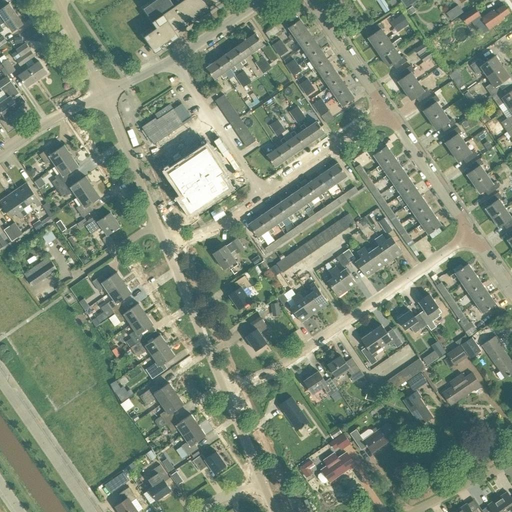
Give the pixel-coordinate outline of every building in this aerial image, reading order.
[(156,27),(143,36),(148,43),(149,43),(155,53),(163,48),(161,46),(166,42),(171,39),(172,41),(180,36),(179,34),(176,30),(181,26),(180,24),(186,20),(189,17),(191,20),(204,11),(202,8),(212,2),(213,4),(219,0),(155,0),(143,8),(156,27)] [(384,0),(376,0),(385,12),(390,8),(384,0)] [(0,18),(0,25),(16,14),(10,4),(0,10),(0,13),(2,17),(0,18)] [(458,4),(454,7),(459,14),(463,12),(458,4)] [(493,10),(481,18),(489,30),(504,19),(503,17),(510,13),(504,5),(494,12),(493,10)] [(461,17),(466,24),(480,15),(474,8),(461,17)] [(402,13),(394,19),(401,29),(409,23),(402,13)] [(0,25),(0,32),(4,30),(3,29),(8,26),(12,32),(23,24),(16,14),(0,25)] [(296,37),(307,30),(300,19),(289,27),(296,37)] [(368,38),(375,46),(387,38),(382,29),(384,27),(381,22),(370,30),(372,35),(368,38)] [(303,47),(314,39),(307,30),(296,37),(303,47)] [(256,34),(246,41),(253,52),(261,46),(272,62),(277,58),(268,45),(266,46),(265,44),(263,45),(261,41),(256,34)] [(375,46),(382,58),(395,49),(402,44),(399,39),(392,44),(387,38),(375,46)] [(309,57),(321,49),(314,39),(303,47),(309,57)] [(272,45),(272,46),(276,51),(284,46),(280,40),(272,45)] [(236,47),(244,58),(253,52),(246,41),(236,47)] [(14,49),(20,57),(30,50),(25,42),(14,49)] [(414,50),(419,56),(429,49),(424,43),(414,50)] [(284,46),(276,51),(280,57),(288,51),(284,46)] [(236,47),(226,54),(234,65),(239,61),(242,65),(246,63),(243,59),(244,58),(236,47)] [(316,67),(327,59),(321,49),(309,57),(316,67)] [(393,64),(397,68),(408,61),(404,55),(401,57),(395,49),(382,58),(389,67),(393,64)] [(429,49),(419,56),(423,63),(433,56),(429,49)] [(21,56),(37,80),(47,73),(39,61),(33,65),(30,60),(35,56),(31,50),(21,56)] [(226,54),(217,61),(224,72),(230,80),(235,76),(235,77),(239,74),(236,70),(233,66),(234,65),(226,54)] [(19,74),(27,87),(37,80),(21,56),(16,59),(21,66),(22,66),(25,70),(19,74)] [(486,77),(502,66),(494,56),(483,64),(480,59),(470,66),(476,75),(482,71),(486,77)] [(263,57),(259,60),(267,71),(271,68),(267,63),(263,57)] [(8,59),(1,64),(9,75),(16,70),(8,59)] [(323,76),(334,69),(327,59),(316,67),(323,76)] [(259,60),(255,63),(259,68),(263,74),(267,71),(259,60)] [(294,60),(286,65),(290,71),(298,65),(294,60)] [(217,61),(207,68),(214,79),(220,75),(223,79),(227,76),(224,72),(217,61)] [(298,65),(290,71),(294,77),(302,71),(298,65)] [(399,81),(405,91),(418,82),(412,73),(415,71),(411,66),(400,74),(402,78),(399,81)] [(491,97),(501,90),(498,85),(509,77),(502,66),(486,77),(491,83),(485,87),(491,97)] [(330,86),(341,78),(334,69),(323,76),(330,86)] [(455,70),(449,75),(452,79),(458,75),(455,70)] [(243,71),(239,74),(247,85),(251,82),(243,71)] [(239,74),(235,77),(239,82),(243,88),(247,85),(239,74)] [(336,96),(347,88),(341,78),(330,86),(336,96)] [(307,79),(299,85),(303,90),(311,85),(307,79)] [(19,93),(11,81),(0,88),(7,99),(0,103),(0,111),(4,118),(19,109),(11,98),(19,93)] [(416,97),(419,102),(431,94),(427,89),(425,91),(418,82),(405,91),(412,100),(416,97)] [(311,85),(303,90),(307,96),(315,91),(311,85)] [(340,101),(343,106),(354,98),(347,88),(336,96),(334,98),(337,103),(340,101)] [(508,108),(511,105),(511,89),(504,95),(501,90),(491,97),(498,106),(504,102),(508,108)] [(474,102),(467,91),(462,94),(469,105),(474,102)] [(215,101),(218,106),(228,99),(224,94),(215,101)] [(424,111),(430,120),(443,111),(437,102),(440,100),(436,95),(425,103),(428,108),(424,111)] [(218,106),(222,112),(232,105),(228,99),(218,106)] [(321,99),(313,104),(317,110),(325,104),(321,99)] [(325,104),(317,110),(321,116),(329,110),(325,104)] [(222,112),(226,118),(235,111),(232,105),(222,112)] [(500,123),(507,132),(511,128),(511,105),(508,108),(511,114),(506,119),(500,123)] [(298,106),(293,109),(301,120),(305,117),(298,106)] [(471,113),(467,108),(462,111),(466,116),(471,113)] [(146,127),(145,128),(154,142),(182,123),(179,117),(174,111),(173,109),(172,110),(157,120),(146,127)] [(293,109),(289,112),(293,118),(297,123),(301,120),(293,109)] [(226,118),(230,124),(240,118),(235,111),(226,118)] [(441,127),(444,131),(456,123),(452,118),(449,120),(443,111),(430,120),(437,130),(441,127)] [(230,124),(234,130),(244,123),(240,118),(230,124)] [(278,120),(273,123),(281,134),(285,131),(281,125),(278,120)] [(307,129),(314,140),(324,133),(317,122),(307,129)] [(234,130),(238,136),(248,129),(244,123),(234,130)] [(273,123),(269,126),(273,131),(277,137),(281,134),(273,123)] [(446,142),(452,152),(465,143),(459,134),(462,132),(458,127),(447,135),(450,140),(446,142)] [(238,136),(243,143),(253,136),(248,129),(238,136)] [(297,135),(305,147),(314,140),(307,129),(297,135)] [(287,142),(295,153),(305,147),(297,135),(287,142)] [(253,136),(243,143),(246,148),(256,142),(253,136)] [(278,149),(285,160),(295,153),(287,142),(278,149)] [(463,159),(467,163),(478,155),(474,150),(471,152),(465,143),(452,152),(459,162),(463,159)] [(57,166),(71,156),(64,145),(53,153),(49,148),(40,155),(47,164),(53,160),(57,166)] [(207,146),(168,172),(185,197),(187,196),(193,205),(222,186),(216,177),(224,171),(207,146)] [(374,155),(381,165),(394,156),(387,146),(374,155)] [(267,156),(275,167),(285,160),(278,149),(276,150),(274,147),(272,148),(274,151),(267,156)] [(57,189),(71,179),(67,174),(79,167),(71,156),(57,166),(61,172),(55,176),(57,179),(52,182),(57,189)] [(381,165),(388,175),(401,166),(394,156),(381,165)] [(467,174),(474,184),(487,175),(481,166),(484,164),(480,159),(469,167),(471,171),(467,174)] [(328,170),(337,184),(347,177),(338,163),(328,170)] [(360,164),(355,168),(362,178),(367,174),(360,164)] [(388,175),(395,185),(408,176),(401,166),(388,175)] [(318,177),(327,190),(337,184),(328,170),(318,177)] [(367,174),(362,178),(368,188),(374,184),(367,174)] [(484,191),(488,195),(500,187),(496,182),(493,184),(487,175),(474,184),(481,193),(484,191)] [(37,179),(41,187),(48,184),(45,176),(37,179)] [(395,185),(401,194),(414,185),(408,176),(395,185)] [(74,191),(78,197),(93,187),(86,177),(74,184),(71,179),(57,189),(62,196),(66,193),(68,196),(74,191)] [(318,177),(308,184),(318,197),(320,200),(324,198),(322,194),(327,190),(318,177)] [(27,183),(18,190),(29,205),(34,202),(38,207),(42,204),(27,183)] [(299,190),(308,204),(318,197),(308,184),(299,190)] [(374,184),(368,188),(375,198),(381,194),(374,184)] [(401,194),(408,204),(421,195),(414,185),(401,194)] [(77,208),(83,217),(93,211),(89,206),(100,198),(93,187),(78,197),(82,204),(77,208)] [(355,187),(344,194),(348,199),(358,192),(355,187)] [(8,196),(23,217),(27,214),(23,209),(29,205),(18,190),(8,196)] [(289,197),(298,211),(308,204),(299,190),(289,197)] [(486,208),(493,218),(506,209),(500,200),(503,198),(499,193),(488,201),(490,205),(486,208)] [(344,194),(335,201),(338,206),(348,199),(344,194)] [(381,194),(375,198),(382,208),(387,204),(381,194)] [(408,204),(415,214),(428,205),(421,195),(408,204)] [(16,213),(20,219),(23,217),(8,196),(0,202),(11,217),(16,213)] [(279,204),(288,217),(298,211),(289,197),(279,204)] [(335,201),(325,208),(328,213),(338,206),(335,201)] [(48,203),(43,206),(50,218),(56,214),(48,203)] [(279,204),(269,211),(278,224),(280,228),(284,225),(282,221),(288,217),(279,204)] [(387,204),(382,208),(389,218),(394,214),(387,204)] [(415,214),(422,224),(435,215),(428,205),(415,214)] [(325,208),(315,214),(318,219),(328,213),(325,208)] [(503,225),(507,229),(511,225),(511,217),(511,218),(506,209),(493,218),(500,227),(503,225)] [(269,211),(259,217),(268,231),(271,234),(274,232),(272,228),(278,224),(269,211)] [(91,235),(101,227),(107,235),(119,227),(109,213),(99,220),(96,215),(83,224),(91,235)] [(315,214),(305,221),(308,226),(318,219),(315,214)] [(349,214),(339,220),(346,230),(355,224),(349,214)] [(394,214),(389,218),(395,227),(401,224),(394,214)] [(422,224),(429,234),(442,225),(435,215),(422,224)] [(259,217),(249,224),(258,238),(261,241),(265,238),(262,235),(268,231),(259,217)] [(378,222),(387,234),(392,230),(384,219),(378,222)] [(33,224),(38,230),(44,226),(40,220),(33,224)] [(339,220),(335,223),(342,233),(346,230),(339,220)] [(305,221),(295,228),(299,233),(308,226),(305,221)] [(15,223),(4,230),(12,242),(23,234),(15,223)] [(335,223),(330,226),(337,236),(342,233),(335,223)] [(401,224),(395,227),(402,237),(408,233),(401,224)] [(330,226),(326,229),(332,239),(337,236),(330,226)] [(295,228),(285,234),(289,240),(299,233),(295,228)] [(44,234),(50,243),(58,237),(53,229),(44,234)] [(326,229),(321,232),(328,242),(332,239),(326,229)] [(321,232),(317,236),(323,245),(328,242),(321,232)] [(408,233),(402,237),(409,248),(415,244),(408,233)] [(285,234),(276,241),(279,246),(289,240),(285,234)] [(78,244),(72,235),(68,238),(74,246),(78,244)] [(379,238),(393,259),(402,252),(391,237),(386,241),(382,235),(379,238)] [(317,236),(312,239),(319,249),(323,245),(317,236)] [(214,254),(224,270),(229,266),(231,270),(238,264),(231,253),(235,250),(238,254),(244,249),(237,238),(230,243),(231,244),(226,247),(225,246),(214,254)] [(373,249),(384,265),(393,259),(379,238),(375,240),(379,246),(373,249)] [(312,239),(308,242),(314,252),(319,249),(312,239)] [(276,241),(265,248),(269,253),(279,246),(276,241)] [(308,242),(303,245),(310,255),(314,252),(308,242)] [(303,245),(298,248),(305,258),(310,255),(303,245)] [(298,248),(294,251),(301,261),(305,258),(298,248)] [(361,250),(375,271),(384,265),(373,249),(368,253),(364,248),(361,250)] [(349,249),(343,253),(349,263),(355,259),(349,249)] [(355,262),(366,277),(375,271),(361,250),(357,253),(361,258),(355,262)] [(294,251),(285,257),(292,267),(301,261),(294,251)] [(349,263),(343,253),(336,258),(343,267),(349,263)] [(25,273),(33,285),(58,269),(49,256),(25,273)] [(285,257),(276,264),(282,273),(292,267),(285,257)] [(260,263),(265,270),(270,267),(265,260),(260,263)] [(276,264),(271,267),(277,275),(281,272),(276,264)] [(455,273),(451,276),(454,280),(458,276),(462,283),(475,274),(468,264),(455,272),(455,273)] [(332,269),(347,291),(356,284),(345,269),(340,273),(336,267),(332,269)] [(327,282),(338,297),(347,291),(332,269),(329,272),(333,278),(327,282)] [(109,293),(123,283),(116,273),(105,280),(102,275),(92,282),(99,291),(105,287),(109,293)] [(475,274),(462,283),(469,293),(482,284),(475,274)] [(251,286),(245,277),(235,284),(238,289),(229,295),(239,310),(251,301),(244,292),(251,286)] [(308,294),(319,310),(328,304),(313,282),(309,285),(313,291),(308,294)] [(441,282),(436,286),(443,296),(448,292),(441,282)] [(114,313),(123,306),(120,301),(131,294),(123,283),(109,293),(113,299),(108,303),(114,313)] [(482,284),(469,293),(476,303),(489,294),(482,284)] [(295,295),(310,316),(319,310),(308,294),(303,298),(299,292),(295,295)] [(448,292),(443,296),(450,306),(455,302),(448,292)] [(0,330),(1,332),(18,322),(0,293),(0,330)] [(277,297),(283,306),(290,302),(284,293),(277,297)] [(489,294),(476,303),(477,303),(483,313),(496,304),(489,294)] [(290,307),(301,322),(310,316),(295,295),(292,297),(296,303),(290,307)] [(429,295),(418,303),(425,312),(421,316),(427,325),(431,330),(436,327),(432,321),(439,316),(438,315),(441,313),(437,307),(429,295)] [(281,314),(280,301),(272,302),(273,315),(281,314)] [(455,302),(450,306),(457,316),(462,312),(455,302)] [(131,324),(145,314),(138,304),(127,312),(123,306),(114,313),(121,323),(127,319),(131,324)] [(410,311),(397,320),(405,330),(409,327),(414,334),(427,325),(421,316),(416,319),(410,311)] [(462,312),(457,316),(459,320),(464,326),(469,323),(462,312)] [(131,348),(145,338),(142,333),(153,325),(145,314),(131,324),(135,330),(129,335),(136,344),(131,347),(131,348)] [(248,320),(253,328),(255,331),(246,338),(255,351),(267,343),(260,333),(267,328),(257,314),(248,320)] [(40,321),(25,331),(67,395),(83,385),(61,352),(60,352),(40,321)] [(464,327),(468,332),(476,327),(472,321),(464,327)] [(381,325),(371,332),(381,347),(387,343),(390,346),(394,344),(396,348),(402,344),(393,331),(388,335),(381,325)] [(362,353),(371,365),(377,361),(374,357),(378,355),(375,351),(381,347),(371,332),(361,339),(368,349),(362,353)] [(148,350),(152,355),(167,345),(160,335),(149,343),(145,338),(131,348),(136,355),(141,352),(143,354),(148,350)] [(465,335),(455,342),(458,345),(467,338),(465,335)] [(496,336),(482,345),(505,377),(508,375),(510,374),(511,372),(511,363),(503,350),(505,349),(496,336)] [(474,338),(463,346),(470,355),(481,347),(474,338)] [(439,344),(433,348),(439,357),(445,353),(439,344)] [(146,370),(152,379),(167,369),(163,364),(174,356),(167,345),(152,355),(157,362),(146,370)] [(458,346),(446,354),(453,365),(466,357),(458,346)] [(341,356),(328,365),(336,377),(338,380),(345,375),(343,372),(347,370),(352,377),(351,377),(354,382),(363,375),(360,371),(351,358),(345,362),(341,356)] [(419,358),(414,362),(421,371),(426,368),(425,368),(419,358)] [(414,362),(410,365),(416,374),(421,371),(414,362)] [(410,365),(405,368),(412,377),(416,374),(410,365)] [(405,368),(401,371),(407,381),(412,377),(405,368)] [(401,371),(396,374),(403,384),(407,381),(401,371)] [(304,382),(312,394),(322,387),(329,396),(330,395),(338,390),(330,378),(325,382),(318,372),(304,382)] [(472,373),(464,378),(461,374),(449,382),(452,386),(442,393),(450,405),(454,402),(455,402),(474,389),(475,391),(481,387),(472,373)] [(396,374),(392,377),(398,387),(403,384),(396,374)] [(420,374),(406,383),(412,391),(425,382),(420,374)] [(392,377),(387,380),(394,390),(398,387),(392,377)] [(387,380),(383,383),(389,393),(394,390),(387,380)] [(115,392),(121,402),(133,394),(130,389),(126,391),(123,386),(120,388),(116,381),(110,384),(114,392),(115,392)] [(383,383),(378,386),(385,396),(389,393),(383,383)] [(157,398),(161,405),(176,394),(169,384),(158,392),(154,386),(139,396),(146,406),(157,398)] [(378,386),(374,390),(380,399),(385,396),(378,386)] [(338,390),(330,395),(335,402),(343,397),(338,390)] [(418,400),(420,399),(415,392),(402,401),(416,420),(412,423),(416,429),(420,426),(420,427),(424,424),(424,425),(425,424),(425,423),(431,419),(418,400)] [(160,415),(166,425),(176,418),(173,413),(184,405),(176,394),(161,405),(165,411),(160,415)] [(128,410),(136,406),(132,397),(123,402),(128,410)] [(283,412),(296,430),(308,422),(291,398),(277,407),(282,413),(283,412)] [(379,401),(370,407),(374,412),(382,406),(379,401)] [(103,478),(119,468),(104,445),(103,446),(76,403),(61,413),(103,478)] [(179,430),(183,436),(198,426),(191,415),(180,423),(176,418),(166,425),(173,434),(179,430)] [(350,434),(361,451),(367,447),(371,453),(390,440),(391,442),(397,438),(388,424),(363,441),(356,430),(350,434)] [(182,446),(188,455),(198,449),(194,444),(206,437),(198,426),(183,436),(188,442),(182,446)] [(338,428),(329,434),(333,439),(342,433),(338,428)] [(329,443),(333,450),(338,447),(340,450),(350,444),(343,434),(329,443)] [(151,450),(146,454),(150,460),(156,457),(151,450)] [(200,471),(208,466),(214,473),(226,465),(216,452),(205,460),(201,454),(192,461),(200,471)] [(323,483),(325,484),(329,480),(330,482),(350,468),(351,470),(356,466),(347,453),(338,459),(335,454),(325,461),(328,466),(322,471),(323,472),(319,475),(319,478),(323,483)] [(314,472),(311,468),(315,465),(311,459),(300,467),(307,477),(314,472)] [(154,475),(148,480),(153,486),(149,489),(156,500),(171,490),(164,481),(169,478),(160,465),(152,471),(154,475)] [(123,471),(110,480),(115,487),(128,478),(123,471)] [(123,500),(115,506),(119,511),(137,511),(130,502),(136,498),(133,495),(134,494),(129,487),(119,494),(123,500)] [(497,499),(506,511),(511,511),(511,499),(507,492),(497,499)] [(506,511),(497,499),(488,505),(492,511),(506,511)]
